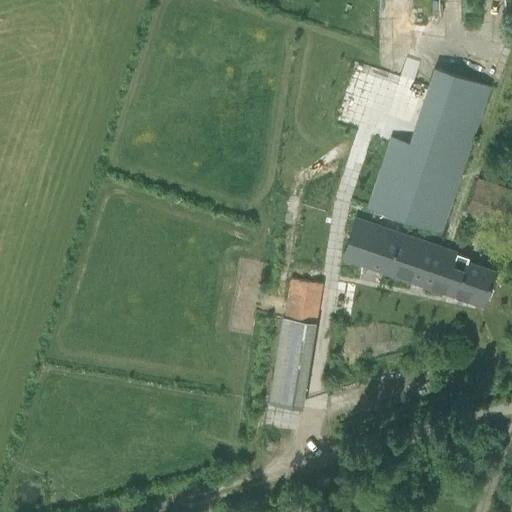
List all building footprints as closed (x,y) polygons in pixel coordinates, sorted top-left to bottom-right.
[(435,247),(463,163),(489,87),(433,67),(408,144),(391,138),(363,222),(356,220),(343,256),(455,295),(456,294),(482,303),(493,272),(466,263),(468,258),(435,247)] [(505,221),(511,196),(511,187),(475,176),(465,208),(505,221)] [(291,278),(285,317),(314,322),(321,283),(291,278)] [(405,340),(406,334),(405,328),(403,323),(401,319),(398,315),(393,312),(389,310),(384,308),(379,308),(370,310),(363,314),(361,316),(357,321),(356,325),(354,329),(354,335),(356,343),(357,347),(362,353),(367,357),(370,358),(375,359),(381,360),(389,358),(393,356),(398,353),(401,349),(403,344),(405,340)] [(285,317),(281,338),(311,342),(314,322),(285,317)]
